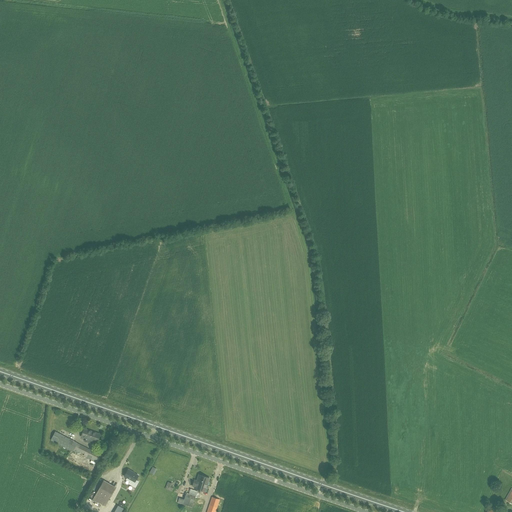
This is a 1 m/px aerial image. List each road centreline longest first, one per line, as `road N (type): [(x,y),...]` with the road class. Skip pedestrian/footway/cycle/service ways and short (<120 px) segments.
road 1 (primary): [(405,511),(0,371)]
road 2 (unclassified): [(364,511),(0,384)]
